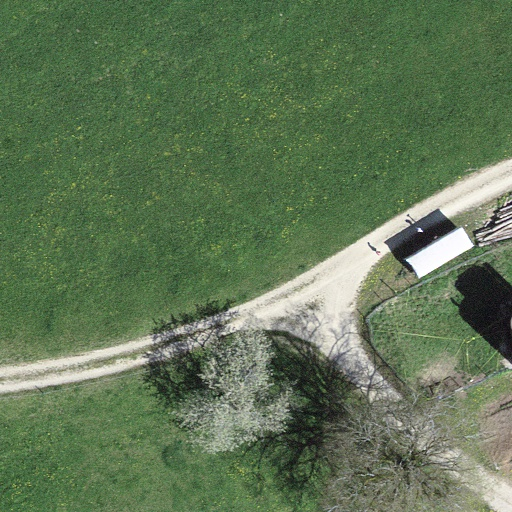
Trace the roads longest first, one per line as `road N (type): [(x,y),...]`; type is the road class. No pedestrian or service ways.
road 1 (track): [(0,377),(285,299),(390,410),(511,501)]
road 2 (track): [(511,172),(285,299)]
